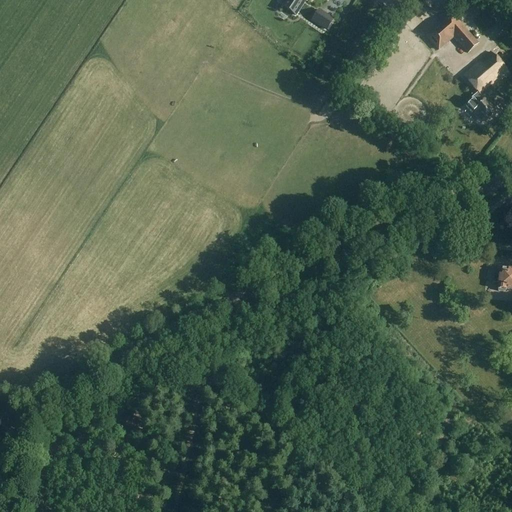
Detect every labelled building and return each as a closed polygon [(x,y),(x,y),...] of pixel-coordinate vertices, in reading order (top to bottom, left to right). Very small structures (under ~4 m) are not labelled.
[(287,0),(282,8),(295,17),(306,0),(287,0)] [(319,11),(312,21),(326,30),(333,20),(319,11)] [(478,45),(451,14),(425,37),(438,51),(453,38),(467,54),(478,45)] [(485,89),(488,86),(491,84),(492,86),(508,72),(491,53),(464,77),(476,90),(471,94),(473,97),(471,98),(473,100),(465,107),(471,113),(473,112),(475,114),(473,116),(479,123),(485,117),(489,118),(491,116),(491,111),(497,106),(494,102),(492,104),(486,98),(484,99),(481,95),(486,90),(485,89)] [(492,283),(497,283),(497,289),(498,289),(497,292),(505,293),(505,290),(511,290),(511,269),(499,268),(499,271),(498,275),(493,274),(492,283)]
